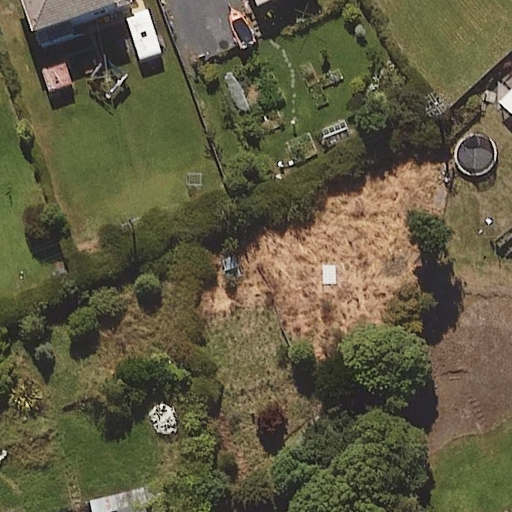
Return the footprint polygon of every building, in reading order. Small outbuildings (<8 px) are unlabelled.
[(119,13),(114,0),(12,0),(28,45),(119,13)] [(283,0),(251,0),(256,12),(283,0)] [(511,91),(499,105),(511,117),(511,91)] [(127,176),(119,155),(77,171),(85,192),(127,176)] [(161,511),(161,487),(120,489),(120,511),(161,511)] [(117,511),(116,495),(75,497),(75,511),(117,511)]
